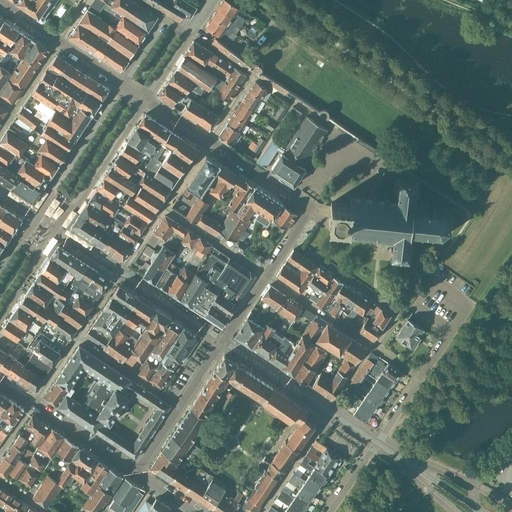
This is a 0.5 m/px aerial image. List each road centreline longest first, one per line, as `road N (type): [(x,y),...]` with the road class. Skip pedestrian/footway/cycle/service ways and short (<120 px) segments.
road 1 (residential): [(264,275),(309,208),(145,99)]
road 2 (residential): [(422,377),(264,275)]
road 3 (residential): [(378,443),(221,341)]
road 4 (residential): [(221,341),(135,474)]
road 5 (residential): [(135,474),(32,403)]
road 6 (residential): [(477,511),(378,443)]
